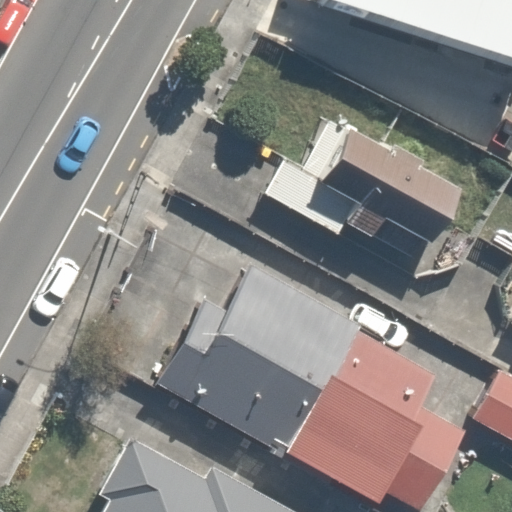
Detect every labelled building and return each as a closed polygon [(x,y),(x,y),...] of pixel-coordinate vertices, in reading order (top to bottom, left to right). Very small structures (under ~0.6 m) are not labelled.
[(511,0),(320,0),(319,6),(511,64),(511,0)] [(459,175),(305,110),(266,201),(420,266),(459,175)] [(460,421),(415,397),(437,356),(239,250),(210,304),(191,294),(146,378),(363,494),(371,479),(416,503),(460,421)] [(511,368),(491,356),(459,410),(511,440),(511,368)] [(268,511),(122,439),(85,511),(268,511)] [(348,511),(321,501),(316,511),(348,511)]
